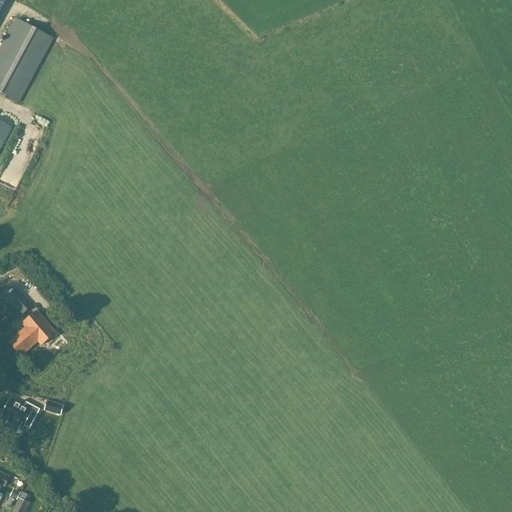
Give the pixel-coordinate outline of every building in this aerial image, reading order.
[(16,19),(0,48),(0,93),(19,104),(54,39),(16,19)] [(15,291),(5,300),(20,317),(30,308),(15,291)] [(26,328),(9,343),(21,357),(38,342),(41,346),(56,334),(37,312),(23,324),(26,328)] [(48,400),(46,408),(61,413),(63,405),(48,400)] [(11,401),(3,415),(11,419),(6,427),(16,432),(20,424),(23,426),(31,412),(30,412),(33,406),(26,402),(23,408),(11,401)] [(0,484),(5,487),(10,478),(0,472),(0,484)] [(14,489),(10,497),(17,501),(21,493),(14,489)] [(19,498),(11,511),(26,511),(30,504),(19,498)]
